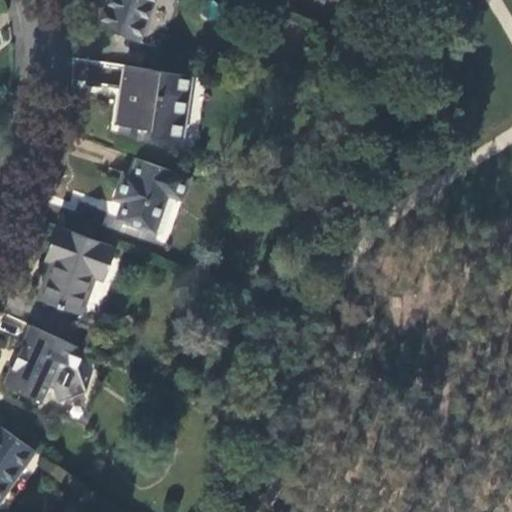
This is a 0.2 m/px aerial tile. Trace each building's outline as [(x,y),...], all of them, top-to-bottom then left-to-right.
[(150,49),(169,0),(108,0),(98,28),(150,49)] [(185,136),(194,72),(126,64),(119,121),(155,127),(154,133),(185,136)] [(178,171),(178,169),(140,156),(134,174),(126,171),(117,196),(125,199),(120,217),(158,230),(171,192),(185,196),(192,176),(178,171)] [(103,280),(116,247),(57,225),(45,258),(52,261),(38,297),(80,314),(94,276),(103,280)] [(70,366),(78,348),(31,326),(4,385),(39,402),(46,387),(52,390),(57,403),(85,393),(77,369),(70,366)] [(0,499),(32,453),(0,430),(0,499)]
